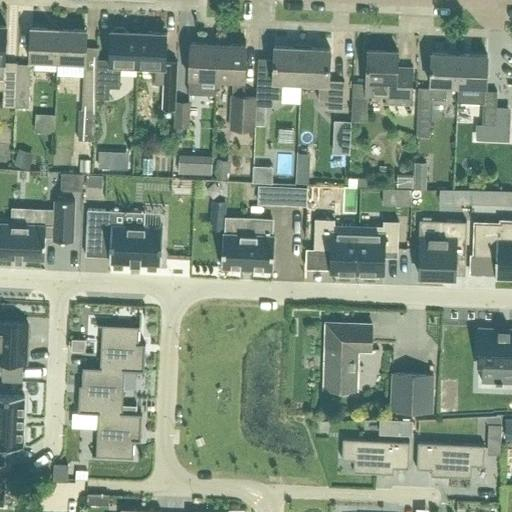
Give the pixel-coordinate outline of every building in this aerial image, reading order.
[(6,26),(0,25),(0,89),(3,90),(2,105),(16,106),(16,73),(17,63),(17,62),(5,61),(6,26)] [(57,60),(59,28),(31,26),(29,59),(57,60)] [(87,29),(59,28),(57,60),(85,62),(87,29)] [(119,64),(136,65),(138,31),(111,30),(109,59),(97,58),(97,66),(95,97),(109,97),(109,85),(118,85),(119,64)] [(167,33),(138,31),(136,65),(154,66),(154,73),(154,83),(164,83),(163,107),(175,107),(175,127),(189,127),(190,101),(176,100),(177,73),(177,61),(165,61),(167,33)] [(190,41),(189,73),(188,79),(190,79),(189,93),(200,94),(201,79),(216,80),(216,73),(218,43),(190,41)] [(218,43),(216,73),(216,80),(233,81),(230,129),(253,130),(255,96),(242,95),(243,81),(244,81),(246,44),(218,43)] [(300,83),(301,73),(302,46),(274,45),(273,77),(258,76),(256,105),(272,106),(272,98),(282,98),(282,82),(300,83)] [(330,47),(302,46),(301,73),(300,83),(319,84),(318,100),(327,100),(327,108),(343,108),(344,80),(329,80),(330,47)] [(411,104),(413,73),(413,67),(411,67),(397,66),(398,51),(368,49),(365,95),(386,95),(386,103),(411,104)] [(458,86),(459,52),(431,51),(430,84),(431,84),(431,89),(419,88),(416,136),(429,137),(431,98),(446,99),(447,85),(458,86)] [(486,87),(487,73),(488,53),(459,52),(458,86),(470,86),(469,100),(484,101),(483,138),(495,139),(497,91),(484,90),(485,87),(486,87)] [(16,73),(16,106),(28,107),(29,73),(30,64),(17,63),(16,73)] [(95,109),(95,97),(97,66),(83,66),(83,73),(82,109),(95,109)] [(95,109),(82,109),(79,109),(77,138),(94,138),(95,110),(95,109)] [(427,187),(427,161),(414,160),(413,187),(427,187)] [(138,177),(122,176),(121,186),(137,187),(138,177)] [(258,202),(295,203),(295,187),(259,186),(258,202)] [(411,188),(401,188),(400,204),(410,204),(411,188)] [(487,204),(487,190),(471,189),(471,203),(487,204)] [(52,239),(72,240),(74,200),(54,199),(53,224),(0,221),(0,256),(17,257),(17,259),(22,260),(22,258),(43,259),(45,236),(52,236),(52,239)] [(161,264),(163,226),(112,224),(113,210),(87,209),(86,235),(110,236),(109,262),(161,264)] [(272,219),(253,218),(252,234),(222,233),(220,267),(272,269),(274,235),(271,235),(272,219)] [(352,276),(352,272),(357,272),(358,224),(334,223),(334,218),(314,218),(313,249),(331,249),(330,271),(335,272),(335,276),(352,276)] [(420,234),(419,274),(455,275),(455,256),(465,256),(466,220),(440,219),(440,235),(420,234)] [(358,224),(357,272),(361,272),(361,276),(378,277),(378,273),(383,273),(384,251),(397,252),(398,220),(382,220),(382,225),(358,224)] [(495,255),(494,277),(511,277),(511,220),(500,220),(500,223),(474,222),(473,254),(495,255)] [(356,390),(357,350),(371,351),(372,321),(326,319),(324,389),(356,390)] [(2,361),(26,362),(27,322),(0,320),(0,374),(1,374),(2,361)] [(124,369),(124,370),(144,371),(145,353),(142,353),(142,344),(145,344),(145,343),(138,343),(139,325),(98,323),(98,325),(101,325),(100,367),(100,368),(124,369)] [(465,345),(464,363),(490,364),(504,365),(504,374),(503,385),(511,384),(511,328),(491,328),(465,327),(465,345)] [(72,339),(72,349),(84,350),(84,340),(72,339)] [(100,368),(100,367),(82,366),(82,384),(79,384),(78,411),(97,412),(97,411),(122,413),(122,412),(124,370),(124,369),(100,368)] [(431,411),(433,374),(393,372),(391,409),(431,411)] [(25,395),(0,393),(0,463),(4,464),(5,445),(23,446),(25,395)] [(92,454),(91,455),(133,457),(134,440),(141,440),(141,438),(138,437),(138,429),(141,429),(142,413),(122,412),(122,413),(97,411),(97,412),(95,454),(92,454)] [(408,468),(409,441),(342,438),(342,459),(353,459),(353,471),(393,473),(394,468),(408,468)] [(484,444),(417,441),(416,469),(430,469),(430,475),(470,477),(471,465),(483,465),(484,444)] [(54,463),(53,479),(67,480),(67,464),(54,463)] [(58,511),(80,511),(82,500),(61,497),(58,511)]
